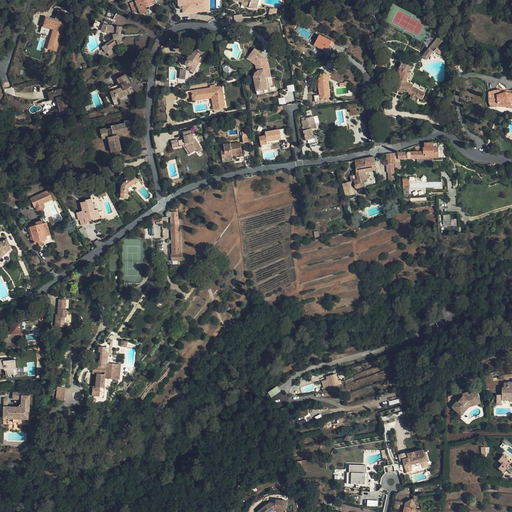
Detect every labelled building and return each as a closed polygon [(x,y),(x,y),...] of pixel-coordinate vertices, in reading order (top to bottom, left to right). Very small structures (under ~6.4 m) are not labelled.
[(141,15),(146,13),(144,9),(146,8),(156,4),(154,0),(133,0),(134,2),(130,4),(134,12),(139,10),(141,15)] [(209,13),(208,0),(192,0),(193,1),(188,1),(188,0),(178,0),(178,5),(183,5),(184,13),(209,13)] [(261,6),(262,0),(233,0),(233,1),(242,3),(244,4),(244,6),(256,9),(257,5),(261,6)] [(243,24),(241,15),(234,16),(235,25),(243,24)] [(46,49),(56,52),(65,23),(45,17),(42,27),(52,30),(46,49)] [(125,36),(126,28),(117,27),(116,30),(96,21),(93,27),(113,36),(113,39),(113,42),(107,47),(106,45),(102,47),(106,53),(107,53),(109,56),(114,53),(112,49),(118,45),(122,44),(120,39),(120,35),(122,35),(125,36)] [(333,44),(319,36),(313,46),(328,54),(333,44)] [(443,47),(438,43),(422,62),(426,66),(436,54),(438,52),(443,47)] [(193,53),(192,53),(191,56),(190,55),(187,59),(187,61),(186,61),(185,64),(186,66),(187,67),(190,67),(191,66),(193,67),(194,66),(196,67),(202,58),(199,57),(206,50),(201,45),(193,53)] [(254,77),(257,95),(268,93),(267,89),(270,88),(265,61),(266,60),(267,58),(255,49),(250,56),(257,61),(258,65),(259,71),(258,71),(258,72),(257,72),(255,74),(254,75),(254,77)] [(388,60),(391,55),(385,52),(379,49),(377,54),(380,56),(379,58),(380,59),(377,66),(388,71),(390,65),(387,64),(389,61),(388,60)] [(250,56),(248,59),(257,65),(258,71),(259,71),(258,65),(257,61),(250,56)] [(271,78),(269,63),(270,62),(270,60),(267,58),(266,60),(265,61),(270,88),(275,87),(273,78),(271,78)] [(222,66),(223,70),(224,69),(224,68),(225,68),(226,67),(227,67),(228,68),(229,68),(230,69),(230,70),(230,71),(230,72),(229,73),(232,71),(227,63),(222,66)] [(411,68),(400,64),(392,84),(393,85),(396,86),(395,90),(402,93),(403,91),(409,93),(408,94),(411,95),(409,99),(414,101),(416,97),(422,100),(425,94),(413,89),(414,87),(406,83),(410,74),(409,73),(411,68)] [(315,103),(328,101),(327,90),(329,89),(328,83),(331,77),(322,73),(320,77),(321,82),(318,82),(320,96),(314,96),(315,103)] [(413,89),(425,94),(426,90),(409,83),(412,75),(410,74),(406,83),(414,87),(413,89)] [(117,79),(119,84),(121,87),(114,91),(109,93),(115,106),(120,104),(118,100),(117,98),(128,93),(129,95),(134,93),(130,87),(128,88),(128,85),(129,85),(130,84),(125,75),(117,79)] [(286,86),(288,92),(295,91),(293,84),(286,86)] [(201,98),(212,96),(212,98),(213,103),(216,103),(217,109),(220,109),(220,106),(222,106),(222,102),(223,102),(222,94),(214,95),(214,92),(215,92),(215,88),(191,91),(193,101),(201,100),(201,98)] [(61,90),(48,93),(50,100),(56,99),(57,100),(58,100),(58,102),(57,102),(59,109),(56,109),(58,115),(60,115),(69,113),(65,96),(63,97),(61,90)] [(511,91),(509,93),(509,94),(504,94),(503,95),(502,97),(498,97),(497,96),(495,92),(488,93),(488,103),(490,107),(498,107),(498,104),(504,103),(511,105),(511,91)] [(304,117),(301,118),(302,121),(301,121),(302,126),(301,127),(302,129),(311,128),(312,129),(302,132),(305,141),(314,138),(312,130),(317,128),(313,117),(305,118),(305,121),(304,117)] [(120,151),(117,139),(115,139),(114,137),(117,136),(117,135),(132,131),(129,121),(123,122),(124,124),(110,127),(110,129),(105,130),(105,129),(99,130),(101,140),(107,138),(110,153),(120,151)] [(261,148),(267,147),(266,141),(269,141),(285,138),(284,132),(281,132),(281,130),(265,133),(265,135),(259,136),(261,148)] [(183,132),(183,136),(186,136),(187,139),(184,140),(178,141),(178,140),(171,141),(172,149),(183,147),(186,146),(191,154),(197,150),(199,152),(202,149),(195,139),(194,140),(192,138),(191,135),(192,134),(191,131),(183,132)] [(230,144),(223,145),(223,151),(221,151),(222,162),(232,161),(232,155),(241,154),(240,143),(230,144)] [(416,152),(395,154),(396,169),(401,169),(401,161),(400,161),(400,159),(439,158),(439,143),(425,144),(425,147),(416,147),(416,152)] [(186,146),(183,147),(189,155),(191,154),(186,146)] [(395,154),(387,154),(387,160),(388,160),(389,165),(387,165),(388,173),(396,173),(396,172),(396,169),(395,154)] [(376,171),(375,158),(356,161),(356,175),(350,177),(351,182),(354,182),(356,188),(358,189),(366,187),(364,181),(368,180),(366,172),(376,171)] [(123,182),(122,183),(123,184),(121,187),(120,197),(127,198),(128,190),(128,188),(131,185),(132,186),(137,181),(132,175),(130,177),(128,175),(122,180),(123,182)] [(442,188),(442,181),(436,181),(436,184),(434,184),(434,189),(442,188)] [(351,182),(343,184),(346,196),(354,194),(351,182)] [(101,194),(104,193),(101,186),(96,188),(99,197),(102,196),(101,194)] [(45,193),(44,192),(37,196),(37,197),(30,201),(34,208),(35,208),(36,211),(39,212),(43,211),(44,207),(43,204),(52,199),(48,192),(45,193)] [(94,210),(91,199),(85,201),(85,202),(80,204),(82,212),(77,214),(79,221),(80,221),(81,226),(91,223),(90,222),(101,219),(98,210),(94,210)] [(451,219),(450,215),(443,215),(443,226),(457,226),(457,219),(451,219)] [(36,223),(36,224),(37,225),(30,228),(29,229),(31,238),(31,240),(33,240),(34,243),(38,242),(39,245),(52,242),(47,223),(42,224),(41,221),(36,223)] [(11,247),(7,240),(3,241),(8,251),(11,247)] [(178,244),(171,244),(171,254),(170,255),(170,262),(181,261),(181,254),(179,254),(178,244)] [(103,267),(94,267),(95,280),(103,280),(103,267)] [(57,317),(56,317),(55,327),(64,328),(65,318),(66,318),(67,310),(65,310),(66,300),(59,300),(58,303),(57,303),(57,306),(58,306),(58,315),(57,317)] [(21,334),(21,332),(20,327),(20,323),(12,324),(9,324),(10,332),(7,332),(8,335),(21,334)] [(128,341),(117,340),(117,345),(114,345),(114,347),(129,348),(129,343),(128,343),(128,341)] [(110,348),(99,347),(99,352),(101,353),(100,361),(94,360),(92,374),(96,374),(95,387),(91,386),(90,400),(94,401),(94,397),(95,395),(100,396),(101,387),(106,388),(106,386),(109,387),(109,379),(120,380),(121,365),(111,364),(111,356),(110,355),(110,348)] [(16,368),(15,360),(0,362),(0,369),(5,369),(6,375),(12,374),(11,369),(13,368),(16,368)] [(331,391),(342,387),(341,383),(339,384),(337,384),(335,378),(327,381),(328,383),(322,385),(324,391),(322,392),(323,394),(331,391)] [(505,384),(504,388),(503,388),(502,396),(502,401),(510,401),(511,401),(511,384),(509,384),(505,384)] [(57,386),(55,400),(64,400),(65,387),(57,386)] [(267,392),(271,397),(280,391),(277,386),(267,392)] [(104,398),(106,388),(101,387),(100,396),(95,395),(94,397),(104,398)] [(31,392),(23,391),(23,400),(23,404),(25,406),(21,409),(19,407),(9,407),(5,407),(5,418),(30,419),(31,392)] [(14,399),(23,400),(23,391),(15,393),(14,399)] [(454,410),(462,415),(472,406),(483,405),(481,396),(475,394),(464,397),(454,410)] [(81,409),(73,402),(68,409),(76,416),(81,409)] [(401,460),(405,460),(406,466),(412,465),(429,461),(427,454),(426,454),(425,451),(420,452),(411,454),(411,452),(407,453),(400,455),(401,460)] [(510,463),(503,456),(499,461),(503,464),(499,469),(504,473),(508,470),(509,468),(511,471),(511,473),(511,466),(509,464),(510,463)] [(350,472),(348,472),(347,483),(369,484),(369,472),(367,472),(368,465),(350,464),(350,472)] [(269,502),(258,511),(272,511),(274,511),(275,509),(278,509),(277,511),(284,511),(285,511),(287,501),(275,499),(275,503),(269,502)] [(414,509),(415,505),(411,499),(405,502),(403,511),(405,511),(404,511),(415,511),(415,509),(414,509)] [(401,509),(403,502),(396,500),(394,507),(401,509)]
